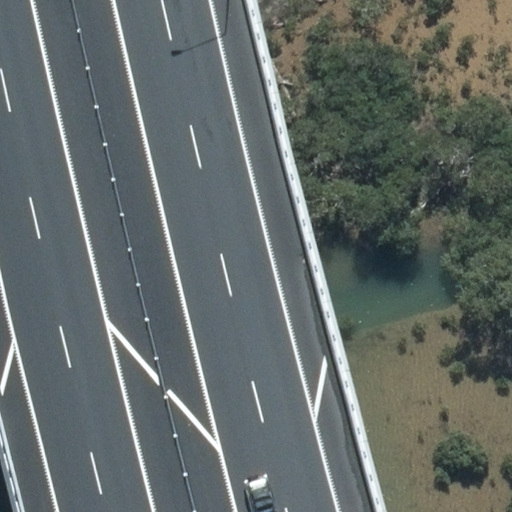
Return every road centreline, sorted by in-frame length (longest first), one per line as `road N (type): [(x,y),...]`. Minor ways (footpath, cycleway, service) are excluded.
road 1 (motorway): [(173,0),(284,511)]
road 2 (motorway): [(106,511),(0,13)]
